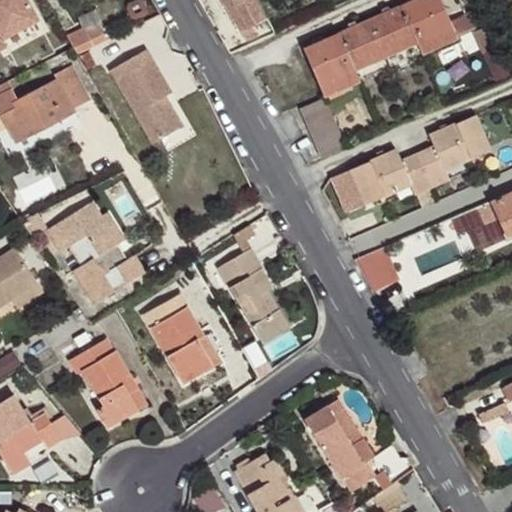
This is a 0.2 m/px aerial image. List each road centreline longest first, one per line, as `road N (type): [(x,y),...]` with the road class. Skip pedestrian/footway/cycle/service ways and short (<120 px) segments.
road 1 (residential): [(367,324),(180,0)]
road 2 (residential): [(141,487),(367,324)]
road 3 (residential): [(477,511),(367,324)]
